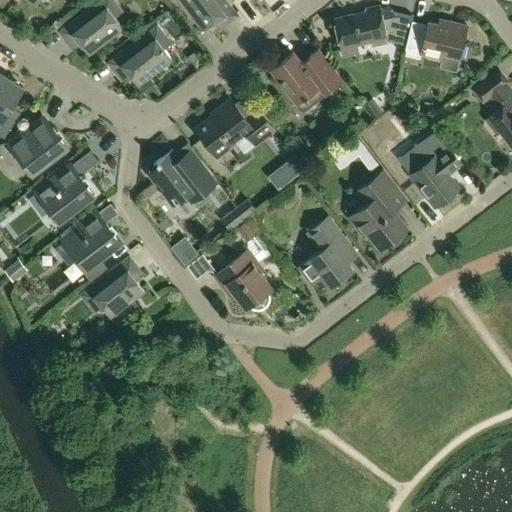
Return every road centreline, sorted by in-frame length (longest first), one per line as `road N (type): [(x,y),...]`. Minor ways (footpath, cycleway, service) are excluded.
road 1 (residential): [(138,127),(125,206),(149,241),(227,336),(295,346),(511,181)]
road 2 (residential): [(138,127),(312,0)]
road 3 (residential): [(138,127),(0,39)]
